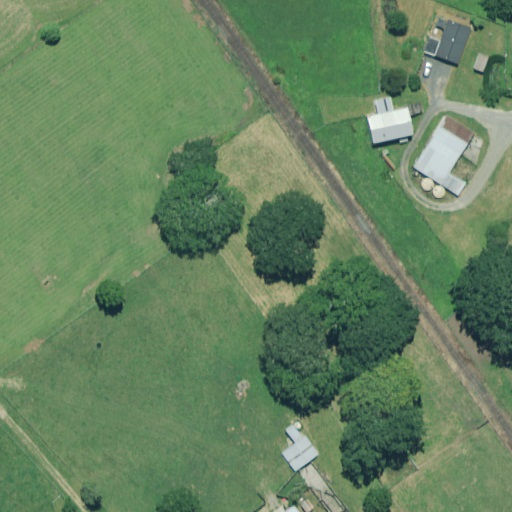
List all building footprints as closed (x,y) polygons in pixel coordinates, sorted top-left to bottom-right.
[(471,28),(450,22),(439,57),(459,63),(471,28)] [(491,57),(482,53),(476,68),(485,72),(491,57)] [(414,135),(408,108),(368,117),(375,144),(414,135)] [(473,132),(448,116),(416,167),(460,195),(467,184),(451,173),(475,134),(473,132)] [(292,463),(315,445),(300,425),(289,433),(297,444),(285,453),(292,463)] [(315,445),(292,463),(298,471),(322,454),(315,445)]
